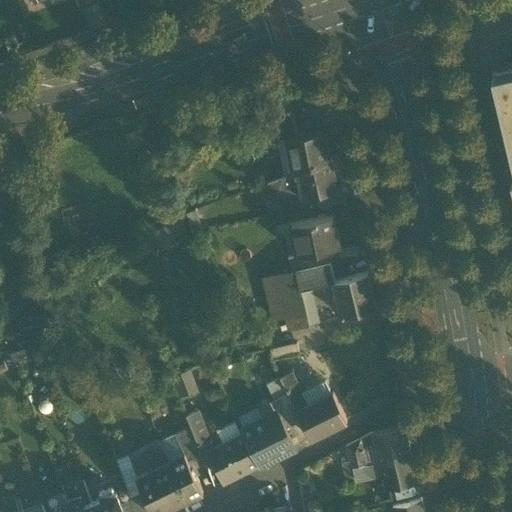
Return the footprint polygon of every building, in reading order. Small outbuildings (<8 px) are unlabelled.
[(77,0),(81,8),(82,8),(100,1),(99,0),(77,0)] [(100,1),(82,8),(90,30),(108,23),(100,1)] [(511,69),(491,74),(498,103),(505,102),(510,124),(511,123),(511,178),(511,179),(511,183),(511,69)] [(289,89),(289,91),(292,105),(293,109),(312,105),(310,94),(289,89)] [(265,95),(268,109),(292,105),(289,91),(265,95)] [(498,103),(511,160),(511,123),(510,124),(505,102),(498,103)] [(268,109),(274,141),(278,140),(283,139),(283,138),(298,135),(293,109),(292,105),(268,109)] [(290,154),(293,172),(330,158),(325,130),(298,135),(283,138),(283,139),(286,155),(290,154)] [(278,140),(284,175),(293,172),(290,154),(286,155),(283,139),(278,140)] [(331,158),(330,158),(293,172),(284,175),(276,178),(277,185),(280,201),(304,196),(316,193),(336,189),(336,188),(337,188),(331,158)] [(270,186),(277,185),(276,178),(269,181),(270,186)] [(316,193),(319,207),(345,201),(342,186),(337,188),(336,188),(336,189),(316,193)] [(187,212),(193,231),(204,227),(198,209),(187,212)] [(302,252),(302,253),(320,249),(336,246),(339,245),(332,214),(296,222),(302,252)] [(171,224),(152,230),(157,249),(179,243),(178,237),(187,235),(183,219),(171,223),(171,224)] [(320,249),(322,262),(331,260),(336,246),(320,249)] [(302,253),(305,266),(322,262),(320,249),(302,253)] [(291,269),(305,266),(302,253),(302,252),(288,255),(291,269)] [(296,269),(300,288),(312,285),(333,280),(334,280),(330,261),(296,269)] [(151,280),(147,264),(127,269),(131,285),(151,280)] [(294,326),(308,323),(300,288),(296,269),(281,272),(292,314),(294,326)] [(273,319),(292,314),(281,272),(262,276),(273,319)] [(342,314),(342,315),(375,307),(366,272),(334,280),(333,280),(342,314)] [(308,323),(321,320),(312,285),(300,288),(308,323)] [(270,346),(272,358),(300,352),(297,340),(270,346)] [(65,360),(47,366),(53,383),(71,377),(65,360)] [(172,373),(180,394),(199,387),(191,366),(172,373)] [(297,408),(305,404),(301,396),(305,393),(303,389),(293,368),(280,374),(289,391),(297,408)] [(326,378),(303,389),(305,393),(301,396),(305,404),(332,390),(326,378)] [(333,390),(332,390),(305,404),(297,408),(301,416),(311,435),(347,417),(333,390)] [(276,408),(285,424),(301,416),(297,408),(289,391),(275,398),(280,407),(276,408)] [(236,415),(243,430),(264,420),(262,415),(263,415),(257,404),(236,415)] [(191,424),(199,444),(211,438),(199,408),(187,413),(191,424)] [(243,430),(244,431),(258,462),(294,444),(285,424),(276,408),(263,415),(262,415),(264,420),(243,430)] [(223,442),(242,432),(235,418),(216,427),(223,442)] [(380,459),(381,462),(397,458),(395,448),(409,445),(404,423),(375,429),(377,442),(380,459)] [(175,431),(189,460),(203,454),(199,444),(191,424),(175,431)] [(159,439),(169,458),(189,496),(203,489),(196,474),(197,473),(193,464),(191,465),(189,460),(175,431),(159,439)] [(225,478),(258,462),(244,431),(242,432),(223,442),(214,446),(210,448),(216,460),(225,478)] [(347,443),(352,463),(366,459),(363,446),(360,436),(347,443)] [(206,464),(216,460),(210,448),(214,446),(211,438),(199,444),(203,454),(206,464)] [(138,449),(148,469),(169,458),(159,439),(138,449)] [(377,442),(363,446),(366,459),(367,462),(380,459),(377,442)] [(417,478),(409,445),(395,448),(397,458),(381,462),(383,474),(385,485),(417,478)] [(116,457),(130,496),(143,489),(136,475),(137,474),(129,452),(116,457)] [(156,511),(189,496),(169,458),(148,469),(137,474),(136,475),(143,489),(154,511),(156,511)] [(367,462),(366,459),(352,463),(356,480),(370,477),(367,462)] [(367,462),(370,477),(383,474),(381,462),(380,459),(367,462)] [(75,485),(79,496),(81,495),(85,505),(91,503),(83,482),(75,485)] [(101,499),(91,503),(94,511),(123,511),(120,504),(116,493),(114,494),(112,488),(99,493),(101,499)] [(130,496),(132,499),(136,511),(154,511),(143,489),(130,496)] [(70,511),(85,505),(81,495),(79,496),(66,501),(70,511)] [(324,511),(320,495),(307,498),(310,511),(324,511)] [(391,503),(393,511),(424,511),(421,496),(391,503)] [(123,511),(136,511),(132,499),(120,504),(123,511)] [(361,503),(363,511),(380,511),(377,499),(361,503)] [(94,511),(91,503),(85,505),(70,511),(94,511)]
